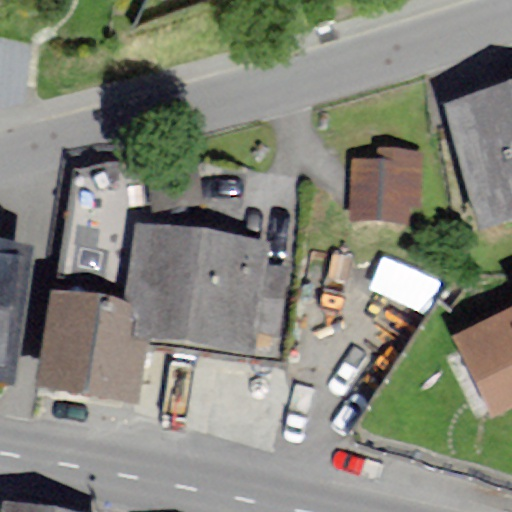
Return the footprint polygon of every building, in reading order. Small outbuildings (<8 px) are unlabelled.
[(0,27),(0,88),(25,90),(27,29),(0,27)] [(511,102),(443,120),(475,244),(511,234),(511,102)] [(417,162),(377,162),(376,172),(351,172),(350,231),(404,232),(404,215),(416,215),(417,162)] [(150,347),(254,361),(268,258),(145,241),(134,317),(62,308),(49,405),(141,417),(150,347)] [(0,259),(0,407),(16,410),(38,266),(0,259)] [(511,311),(510,313),(441,301),(350,436),(511,477),(511,311)]
